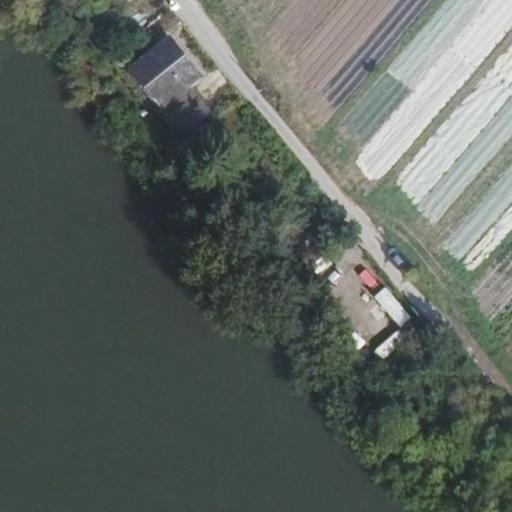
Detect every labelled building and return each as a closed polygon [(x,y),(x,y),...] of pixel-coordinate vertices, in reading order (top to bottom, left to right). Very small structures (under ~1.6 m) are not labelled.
[(165,37),(132,65),(164,104),(186,131),(207,112),(185,86),(197,75),(165,37)] [(164,104),(132,65),(126,71),(156,109),(164,104)] [(235,100),(205,127),(219,144),(249,118),(235,100)] [(304,193),(287,209),(309,237),(314,243),(317,241),(313,234),(327,222),(304,193)] [(309,237),(287,209),(282,204),(275,210),(302,244),(309,237)]
